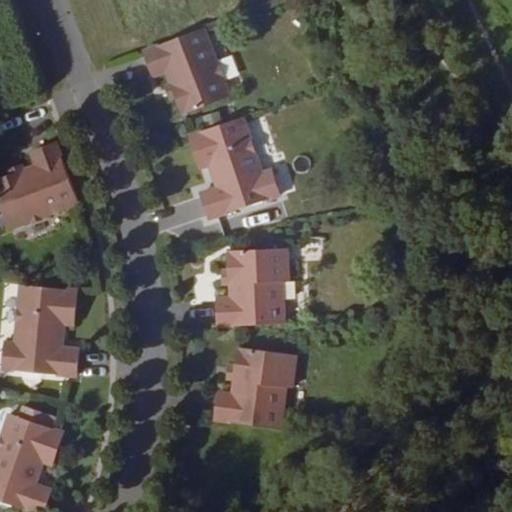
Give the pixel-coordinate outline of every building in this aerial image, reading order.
[(222,67),(206,27),(145,51),(155,78),(168,73),(173,86),(178,99),(185,117),(239,96),(228,66),(222,67)] [(172,102),(178,99),(173,86),(166,88),(172,102)] [(264,173),(245,116),(190,135),(201,169),(211,165),(216,179),(221,177),(224,186),(219,188),(202,194),(211,220),(283,196),(274,170),(264,173)] [(78,199),(55,137),(28,147),(34,159),(20,165),(7,170),(0,172),(0,203),(10,231),(41,220),(39,215),(78,199)] [(5,163),(7,170),(20,165),(18,158),(5,163)] [(216,179),(219,188),(224,186),(221,177),(216,179)] [(218,298),(219,326),(286,323),(284,281),(290,281),(289,248),(230,250),(231,269),(231,283),(232,297),(218,298)] [(75,325),(79,289),(21,283),(16,344),(6,343),(4,370),(78,377),(81,349),(63,348),(57,348),(58,338),(64,339),(65,325),(75,325)] [(220,393),(216,420),(283,429),(288,388),(294,389),(297,356),(240,348),(237,367),(235,380),(233,394),(220,393)] [(228,379),(235,380),(237,367),(230,366),(228,379)] [(51,425),(53,415),(22,406),(19,416),(51,425)] [(34,474),(40,476),(44,463),(54,465),(65,433),(11,414),(0,446),(0,500),(33,511),(46,511),(53,491),(37,485),(31,483),(34,474)] [(37,485),(40,476),(34,474),(31,483),(37,485)]
